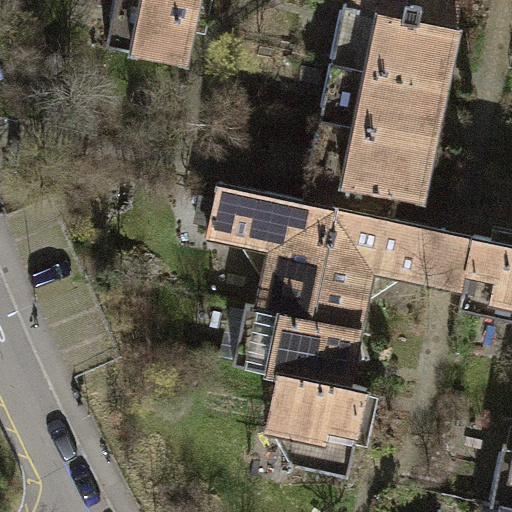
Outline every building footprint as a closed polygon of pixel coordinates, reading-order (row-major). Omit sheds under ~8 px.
[(199,0),(116,0),(107,44),(187,59),(199,0)] [(351,0),(350,4),(404,16),(407,0),(351,0)] [(407,0),(404,16),(456,27),(461,0),(407,0)] [(344,3),(332,61),(447,84),(460,28),(456,27),(404,16),(350,4),(344,3)] [(332,61),(321,116),(436,140),(447,84),(332,61)] [(424,197),(436,140),(321,116),(306,186),(304,198),(333,206),(395,217),(397,205),(399,192),(424,197)] [(258,306),(310,317),(333,206),(304,198),(220,180),(209,234),(270,247),(258,306)] [(451,285),(464,287),(475,234),(462,231),(395,217),(333,206),(310,317),(361,328),(374,268),(451,285)] [(511,241),(475,234),(464,287),(460,307),(511,317),(511,241)] [(369,351),(361,328),(310,317),(258,306),(244,305),(233,362),(273,369),(351,382),(355,359),(369,351)] [(364,384),(351,382),(273,369),(264,423),(292,428),(286,463),(349,474),(364,384)] [(511,444),(505,443),(493,501),(500,502),(511,504),(511,444)] [(511,511),(511,504),(500,502),(499,508),(482,504),(480,511),(511,511)]
